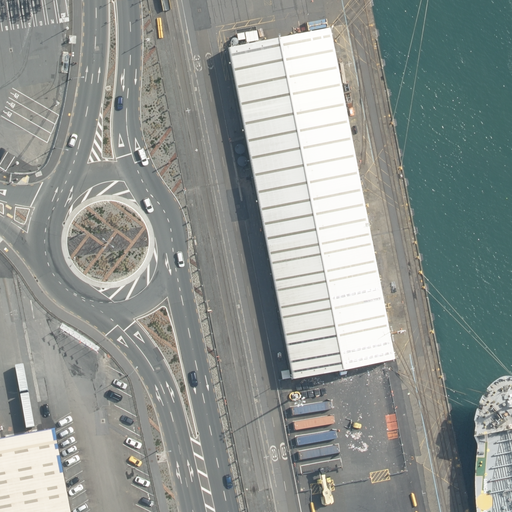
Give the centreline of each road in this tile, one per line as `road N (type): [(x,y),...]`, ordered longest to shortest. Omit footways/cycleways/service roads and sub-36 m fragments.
road 1 (primary): [(51,237),(93,104),(102,0)]
road 2 (primary): [(175,282),(226,511)]
road 3 (primary): [(131,0),(137,75),(127,142),(151,221)]
road 4 (primary): [(197,511),(164,407),(139,366),(108,342)]
road 5 (primary): [(108,342),(74,332),(46,301),(40,281),(51,237)]
